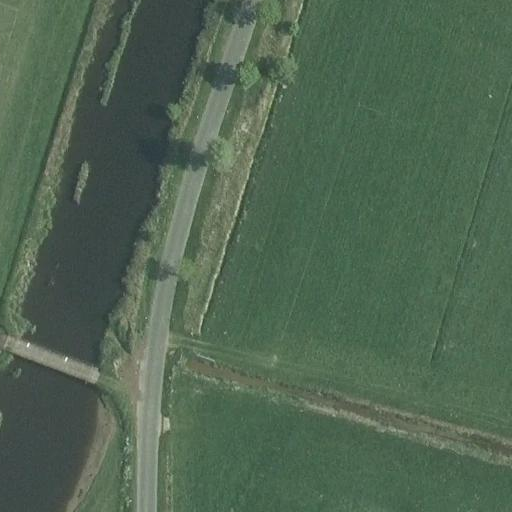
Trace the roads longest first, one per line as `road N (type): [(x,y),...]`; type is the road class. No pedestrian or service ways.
road 1 (tertiary): [(148,511),(159,322),(200,161),(254,0)]
road 2 (track): [(151,393),(0,345)]
